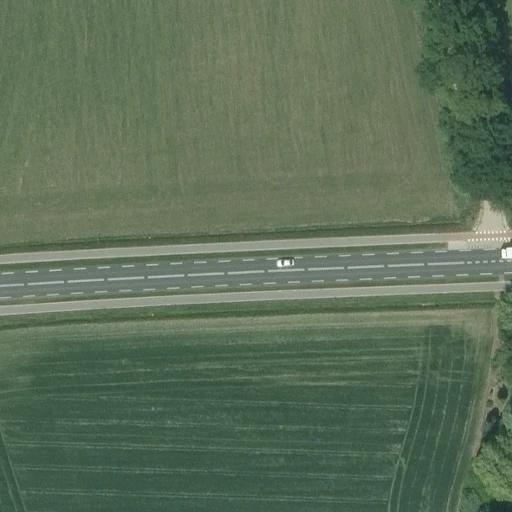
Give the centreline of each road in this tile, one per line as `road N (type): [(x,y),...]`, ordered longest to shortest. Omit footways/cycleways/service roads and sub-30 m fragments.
road 1 (primary): [(511,260),(0,288)]
road 2 (track): [(493,236),(437,0)]
